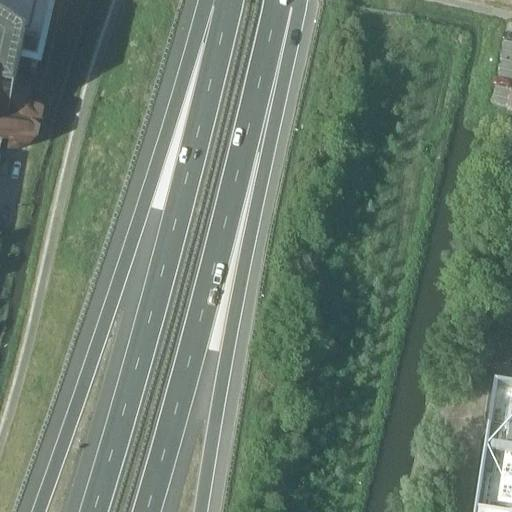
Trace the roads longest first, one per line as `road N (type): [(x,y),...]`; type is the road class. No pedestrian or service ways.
road 1 (motorway): [(228,3),(143,205),(37,511)]
road 2 (motorway): [(228,3),(91,511)]
road 3 (motorway): [(143,511),(277,4)]
road 4 (motorway): [(200,511),(277,4)]
